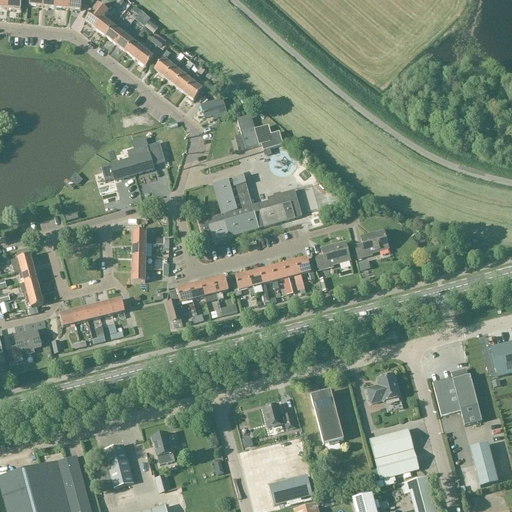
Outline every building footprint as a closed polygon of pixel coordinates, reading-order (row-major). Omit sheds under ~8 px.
[(0,0),(0,9),(7,11),(8,0),(0,0)] [(21,0),(8,0),(7,11),(20,12),(21,0)] [(29,0),(29,8),(42,9),(42,0),(29,0)] [(42,0),(42,9),(55,10),(55,0),(42,0)] [(55,0),(55,10),(67,11),(68,0),(55,0)] [(68,0),(67,11),(80,13),(81,0),(68,0)] [(114,8),(118,11),(123,5),(119,1),(114,8)] [(85,23),(95,31),(104,19),(108,14),(98,6),(85,23)] [(131,12),(138,18),(141,13),(134,8),(131,12)] [(119,21),(126,28),(134,20),(127,13),(119,21)] [(105,39),(113,29),(114,26),(104,19),(95,31),(105,39)] [(105,39),(115,47),(124,34),(125,34),(126,32),(119,27),(116,25),(114,26),(113,29),(105,39)] [(115,47),(125,54),(133,44),(127,40),(129,38),(124,34),(115,47)] [(167,48),(164,46),(155,38),(151,44),(160,51),(161,51),(163,52),(167,48)] [(125,54),(135,62),(144,50),(140,46),(138,48),(133,44),(125,54)] [(135,62),(145,70),(153,60),(147,55),(149,53),(144,50),(135,62)] [(161,61),(162,62),(154,72),(164,80),(173,69),(172,67),(166,63),(171,56),(167,53),(161,61)] [(177,61),(172,67),(173,69),(164,80),(174,88),(183,76),(181,75),(175,70),(181,64),(177,61)] [(187,68),(181,75),(183,76),(174,88),(184,96),(193,84),(191,83),(185,78),(190,71),(187,68)] [(196,76),(191,83),(193,84),(184,96),(194,103),(203,91),(195,85),(200,79),(196,76)] [(222,101),(201,107),(205,120),(218,116),(219,120),(227,117),(222,101)] [(264,147),(265,152),(270,151),(283,147),(279,134),(271,136),(269,128),(255,132),(251,118),(237,122),(246,152),(264,147)] [(129,162),(134,177),(154,171),(151,163),(155,162),(157,167),(165,164),(160,144),(151,147),(152,149),(148,150),(147,148),(145,141),(132,144),(135,152),(127,154),(129,162)] [(254,157),(240,161),(247,186),(261,182),(254,157)] [(115,182),(134,177),(129,162),(101,170),(105,183),(114,181),(115,182)] [(213,244),(228,239),(259,231),(258,230),(264,228),(264,229),(302,218),(295,192),(267,200),(268,203),(252,207),(244,178),(213,186),(222,217),(207,221),(206,218),(197,220),(204,244),(213,242),(213,244)] [(133,234),(133,247),(146,247),(146,234),(133,234)] [(355,248),(358,261),(373,258),(373,256),(389,252),(384,234),(370,238),(370,237),(361,239),(363,246),(355,248)] [(315,260),(319,273),(334,270),(333,268),(351,264),(346,245),(331,249),(330,248),(321,251),(323,258),(315,260)] [(133,247),(133,259),(146,260),(146,247),(133,247)] [(11,263),(15,275),(34,270),(31,258),(11,263)] [(133,259),(133,272),(145,272),(146,260),(133,259)] [(308,261),(296,264),(299,279),(301,278),(309,276),(311,283),(315,282),(313,275),(314,275),(313,273),(311,274),(308,261)] [(173,267),(176,273),(182,270),(178,264),(173,267)] [(296,264),(283,267),(287,282),(289,281),(295,280),(299,294),(305,292),(301,278),(299,279),(296,264)] [(293,295),(291,288),(289,281),(287,282),(283,267),(272,270),(275,285),(277,284),(285,282),(287,289),(288,296),(293,295)] [(23,279),(24,285),(20,287),(38,283),(34,270),(15,275),(15,276),(19,275),(20,280),(23,279)] [(279,291),(277,284),(275,285),(272,270),(260,273),(263,288),(266,287),(273,285),(275,292),(279,291)] [(145,285),(145,272),(133,272),(132,285),(145,285)] [(260,273),(248,276),(251,291),(253,290),(261,288),(263,296),(267,295),(266,287),(263,288),(260,273)] [(249,291),(251,298),(255,297),(253,290),(251,291),(248,276),(235,280),(237,284),(233,285),(236,299),(242,298),(241,293),(249,291)] [(225,279),(213,282),(217,297),(229,294),(225,279)] [(213,282),(201,285),(205,300),(217,297),(213,282)] [(22,294),(24,294),(26,299),(41,295),(38,283),(20,287),(22,294)] [(201,285),(189,288),(193,303),(205,300),(201,285)] [(181,322),(177,307),(193,303),(189,288),(177,292),(180,302),(176,303),(167,305),(173,324),(181,322)] [(164,301),(162,295),(163,295),(162,291),(157,292),(158,296),(153,297),(155,303),(164,301)] [(44,307),(41,295),(26,299),(27,304),(29,304),(31,311),(44,307)] [(9,296),(0,297),(0,303),(0,305),(8,303),(8,302),(10,301),(9,296)] [(136,297),(131,302),(136,307),(141,302),(136,297)] [(122,302),(109,305),(113,318),(125,315),(122,302)] [(7,304),(0,306),(3,316),(10,315),(7,304)] [(109,305),(97,308),(100,321),(113,318),(109,305)] [(97,308),(85,311),(88,324),(100,321),(97,308)] [(85,311),(72,314),(76,327),(88,324),(85,311)] [(63,330),(76,327),(72,314),(60,317),(63,330)] [(118,341),(116,332),(116,330),(109,332),(111,337),(112,342),(118,341)] [(7,357),(13,356),(13,357),(12,357),(13,358),(9,359),(10,366),(15,365),(23,363),(21,354),(41,349),(37,333),(15,338),(17,348),(11,349),(6,349),(7,357)] [(59,343),(52,344),(55,356),(62,355),(59,343)] [(511,344),(490,350),(498,380),(511,376),(511,344)] [(482,424),(470,378),(468,378),(466,371),(451,375),(452,380),(432,386),(441,419),(461,414),(465,429),(482,424)] [(367,391),(371,406),(383,403),(383,404),(400,399),(394,377),(377,381),(379,388),(367,391)] [(331,394),(311,399),(324,448),(344,443),(331,394)] [(288,433),(296,431),(292,417),(284,419),(284,420),(281,421),(278,408),(263,412),(268,430),(283,427),(283,426),(286,425),(288,433)] [(263,432),(255,434),(257,441),(265,440),(263,432)] [(370,442),(380,482),(419,472),(408,432),(370,442)] [(167,437),(152,441),(157,460),(172,456),(167,437)] [(498,485),(488,446),(470,451),(480,490),(498,485)] [(134,486),(124,448),(104,453),(114,491),(134,486)] [(90,463),(98,461),(96,455),(88,457),(90,463)] [(40,469),(37,470),(48,511),(89,511),(76,460),(58,465),(58,466),(41,470),(40,469)] [(0,479),(0,484),(7,511),(48,511),(37,470),(0,479)] [(274,508),(313,498),(308,479),(269,489),(274,508)] [(414,511),(435,511),(427,479),(401,486),(404,496),(410,494),(414,511)] [(156,485),(158,494),(167,492),(164,483),(156,485)] [(375,511),(372,497),(352,502),(355,511),(375,511)]
